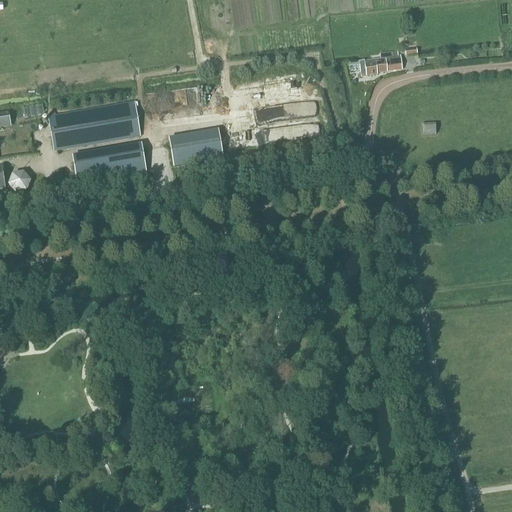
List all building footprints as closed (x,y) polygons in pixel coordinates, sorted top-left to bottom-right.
[(380,60),(360,61),(361,74),(366,74),(366,77),(377,76),(377,74),(387,73),(402,72),(401,58),(398,58),(397,54),(380,55),(380,60)] [(134,105),(49,119),(54,151),(140,137),(134,105)] [(8,115),(0,116),(0,127),(9,126),(8,115)] [(422,135),(436,135),(435,124),(422,124),(422,135)] [(218,132),(169,141),(174,168),(223,160),(218,132)] [(141,144),(72,156),(77,185),(146,173),(141,144)] [(62,174),(54,175),(57,190),(65,189),(62,174)]
